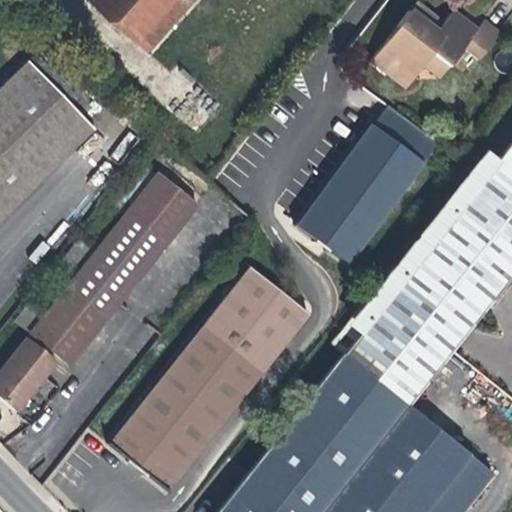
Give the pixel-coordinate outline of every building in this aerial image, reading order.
[(88,0),(147,51),(192,0),(88,0)] [(414,2),(407,11),(434,31),(441,23),(414,2)] [(446,67),(461,47),(473,32),(458,21),(448,13),(441,23),(434,31),(407,11),(369,60),(404,87),(422,64),(430,54),(446,67)] [(483,20),(473,32),(461,47),(477,59),(498,32),(483,20)] [(446,67),(430,54),(422,64),(439,77),(446,67)] [(0,86),(0,217),(92,128),(26,61),(0,86)] [(347,263),(436,142),(386,105),(377,117),(371,126),(368,124),(295,225),(347,263)] [(151,170),(170,147),(155,134),(135,157),(151,170)] [(511,270),(511,138),(403,275),(391,265),(329,344),(341,354),(406,404),(446,353),(478,314),(511,270)] [(123,214),(154,174),(139,162),(107,202),(123,214)] [(156,172),(154,174),(123,214),(94,250),(63,289),(43,314),(28,333),(67,365),(196,203),(156,172)] [(47,276),(63,289),(94,250),(78,237),(63,257),(47,276)] [(166,491),(307,313),(247,266),(107,444),(136,467),(166,491)] [(12,321),(28,333),(43,314),(27,302),(12,321)] [(471,347),(490,323),(478,314),(446,353),(457,362),(470,345),(471,347)] [(0,400),(14,411),(55,361),(25,337),(0,368),(0,400)] [(406,404),(341,354),(215,511),(460,511),(492,473),(406,404)]
